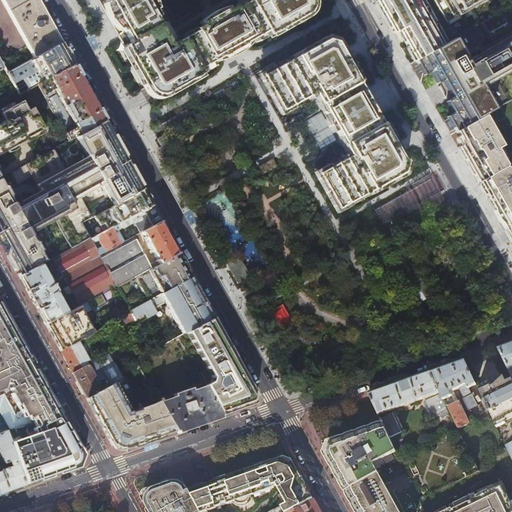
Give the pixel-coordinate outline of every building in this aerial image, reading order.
[(0,0),(34,59),(61,44),(36,0),(0,0)] [(91,0),(116,46),(112,50),(138,94),(144,98),(151,101),(163,100),(202,79),(200,74),(262,38),(264,41),(300,23),(309,15),(312,7),(311,0),(91,0)] [(374,0),(377,5),(385,20),(394,34),(399,31),(405,28),(412,39),(406,43),(416,61),(429,54),(442,46),(416,0),(374,0)] [(433,0),(446,22),(462,12),(463,14),(487,0),(433,0)] [(511,6),(455,39),(442,46),(429,54),(437,68),(443,65),(445,68),(443,69),(450,82),(447,83),(453,93),(455,92),(471,119),(473,118),(475,121),(476,120),(511,100),(511,6)] [(462,12),(446,22),(448,25),(464,15),(463,14),(462,12)] [(399,31),(406,43),(412,39),(405,28),(399,31)] [(255,74),(278,117),(308,100),(341,158),(310,174),(334,216),(402,177),(406,165),(334,40),(333,40),(320,35),(255,74)] [(19,95),(35,86),(73,66),(67,56),(61,44),(34,59),(7,74),(19,95)] [(437,68),(429,54),(416,61),(424,76),(430,73),(437,84),(443,81),(454,100),(448,103),(454,115),(448,118),(456,132),(475,121),(473,118),(471,119),(455,92),(453,93),(447,83),(450,82),(443,69),(445,68),(443,65),(437,68)] [(65,142),(74,137),(104,122),(73,66),(35,86),(65,142)] [(0,177),(23,165),(52,149),(65,142),(35,86),(19,95),(0,105),(0,177)] [(476,120),(475,121),(456,132),(458,136),(463,144),(460,146),(462,151),(480,182),(504,169),(476,120)] [(37,193),(43,203),(65,191),(124,159),(113,138),(104,122),(74,137),(85,157),(63,169),(52,149),(23,165),(38,192),(37,193)] [(113,206),(117,204),(123,200),(142,190),(137,182),(124,159),(65,191),(81,224),(90,219),(81,203),(82,197),(101,186),(113,206)] [(506,169),(479,185),(500,222),(511,215),(511,166),(510,167),(510,170),(506,169)] [(480,182),(478,183),(479,185),(506,169),(504,169),(480,182)] [(431,180),(372,213),(384,236),(445,205),(431,180)] [(0,204),(10,199),(0,181),(0,204)] [(146,199),(142,190),(123,200),(125,203),(121,205),(129,219),(151,207),(146,199)] [(9,261),(18,276),(44,262),(30,235),(54,221),(69,248),(89,238),(87,235),(83,227),(81,224),(65,191),(43,203),(0,225),(0,243),(1,245),(12,249),(9,261)] [(0,204),(0,225),(43,203),(37,193),(14,206),(10,199),(0,204)] [(87,235),(89,238),(90,240),(112,228),(108,221),(122,213),(117,204),(113,206),(90,219),(81,224),(83,227),(88,225),(92,232),(87,235)] [(129,219),(119,224),(121,228),(123,229),(133,223),(135,227),(136,228),(137,227),(140,233),(160,222),(155,215),(151,207),(129,219)] [(511,215),(500,222),(505,233),(511,244),(511,215)] [(140,233),(158,264),(177,254),(169,239),(160,222),(140,233)] [(112,228),(90,240),(92,244),(97,241),(102,249),(97,252),(99,255),(120,244),(112,228)] [(18,276),(44,325),(109,289),(116,286),(117,287),(134,278),(150,269),(133,237),(120,244),(99,255),(97,252),(92,244),(90,240),(89,238),(69,248),(44,262),(18,276)] [(176,285),(190,278),(188,273),(177,254),(158,264),(150,269),(134,278),(147,301),(154,298),(164,292),(171,289),(176,285)] [(238,284),(251,276),(240,257),(227,264),(238,284)] [(131,313),(137,324),(156,313),(154,309),(165,303),(182,334),(186,332),(187,332),(213,318),(208,310),(204,302),(197,289),(190,278),(176,285),(171,289),(164,292),(154,298),(147,301),(138,306),(130,311),(131,313)] [(420,285),(409,291),(417,305),(428,299),(420,285)] [(59,352),(78,342),(102,329),(95,317),(117,304),(109,289),(44,325),(59,352)] [(281,304),(266,312),(278,334),(293,326),(281,304)] [(0,332),(12,327),(4,313),(0,305),(0,332)] [(122,333),(138,324),(137,324),(131,313),(115,321),(122,333)] [(233,412),(250,406),(255,394),(213,318),(187,332),(211,377),(210,382),(205,385),(221,416),(233,412)] [(0,364),(26,352),(19,339),(12,327),(0,332),(0,364)] [(71,374),(82,368),(81,364),(87,360),(78,342),(59,352),(64,360),(71,374)] [(511,344),(508,346),(497,349),(507,370),(511,368),(511,344)] [(27,421),(56,407),(39,377),(26,352),(0,364),(0,394),(5,392),(14,413),(22,409),(27,421)] [(121,379),(108,354),(82,368),(71,374),(78,386),(85,398),(104,388),(102,386),(100,387),(98,384),(102,382),(106,387),(107,387),(114,383),(121,379)] [(430,373),(439,393),(457,430),(469,425),(458,402),(454,404),(449,394),(459,389),(464,400),(461,401),(466,410),(476,405),(472,396),(471,396),(468,389),(475,385),(463,362),(451,366),(430,373)] [(368,395),(378,416),(439,393),(430,373),(398,385),(368,395)] [(478,390),(490,415),(511,460),(511,424),(511,421),(509,417),(511,415),(511,379),(510,376),(487,385),(477,388),(478,390)] [(120,451),(154,440),(137,409),(129,412),(114,383),(107,387),(106,387),(104,388),(85,398),(113,449),(116,450),(120,451)] [(194,425),(221,416),(205,385),(192,390),(186,393),(185,390),(179,392),(180,395),(174,397),(160,402),(159,399),(157,400),(158,402),(174,432),(194,425)] [(166,435),(174,432),(158,402),(137,409),(154,440),(166,435)] [(5,432),(25,485),(37,481),(78,467),(82,454),(56,407),(27,421),(22,424),(26,437),(17,440),(12,429),(5,432)] [(382,424),(354,434),(363,451),(375,471),(399,459),(382,424)] [(18,488),(25,485),(5,432),(0,434),(0,454),(3,463),(9,461),(9,462),(9,463),(7,464),(8,466),(10,465),(10,467),(0,470),(0,471),(7,492),(18,488)] [(363,451),(354,434),(328,443),(325,449),(323,455),(330,469),(363,451)] [(375,471),(363,451),(330,469),(343,492),(376,474),(375,471)] [(189,491),(200,511),(210,511),(217,510),(217,509),(221,507),(223,506),(227,504),(227,506),(232,504),(235,505),(240,506),(243,506),(246,506),(249,504),(249,502),(253,500),(253,499),(254,497),(274,490),(274,488),(276,487),(281,496),(287,506),(284,508),(281,509),(282,511),(290,511),(313,500),(293,464),(292,462),(290,461),(288,459),(284,458),(281,458),(218,480),(189,491)] [(399,459),(375,471),(376,474),(386,491),(352,509),(354,511),(399,511),(380,478),(403,466),(399,459)] [(376,474),(343,492),(352,509),(386,491),(376,474)] [(199,511),(188,491),(180,496),(172,481),(147,490),(143,502),(146,507),(148,511),(199,511)] [(511,511),(504,498),(506,497),(501,486),(488,492),(488,491),(461,504),(462,506),(456,509),(457,511),(456,511),(452,511),(451,509),(445,511),(511,511)] [(188,491),(199,511),(200,511),(189,491),(188,491)] [(287,506),(281,496),(279,498),(284,508),(287,506)] [(319,511),(313,500),(290,511),(282,511),(281,509),(281,508),(274,511),(273,511),(319,511)]
